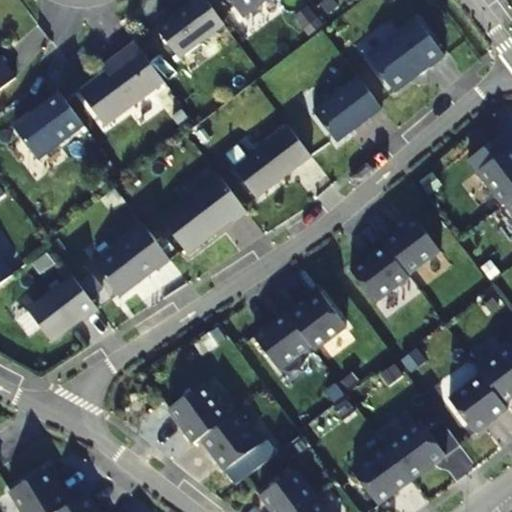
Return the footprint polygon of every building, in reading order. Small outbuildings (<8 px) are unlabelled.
[(229,0),(243,17),(266,0),(229,0)] [(189,2),(156,27),(180,59),(213,35),(189,2)] [(265,54),(303,29),(295,17),(257,41),(265,54)] [(417,20),(368,58),(395,93),(411,80),(410,79),(428,65),(430,68),(445,56),(417,20)] [(105,127),(165,83),(135,43),(121,53),(125,58),(79,92),(105,127)] [(0,57),(0,90),(16,78),(0,57)] [(382,109),(358,77),(313,111),(337,143),(382,109)] [(83,125),(57,89),(40,103),(42,106),(31,114),(14,127),(38,159),(83,125)] [(31,114),(42,106),(40,103),(29,111),(31,114)] [(312,157),(288,126),(233,168),(257,199),(312,157)] [(505,205),(511,199),(511,147),(502,134),(468,160),(502,207),(505,205)] [(247,213),(218,175),(160,218),(188,255),(232,221),(233,223),(247,213)] [(384,244),(408,276),(441,252),(415,218),(383,242),(384,244)] [(170,260),(144,226),(94,264),(119,297),(135,285),(134,283),(143,277),(143,278),(155,269),(156,270),(170,260)] [(376,304),(410,278),(408,276),(384,244),(350,270),(376,304)] [(0,285),(12,276),(13,275),(0,258),(0,285)] [(99,310),(73,276),(28,310),(53,342),(83,318),(85,321),(99,310)] [(311,347),(314,351),(346,327),(321,293),(301,307),(299,303),(286,313),(311,347)] [(254,336),(280,370),(311,347),(286,313),(254,336)] [(511,346),(511,345),(478,370),(482,375),(504,405),(511,398),(511,346)] [(504,405),(482,375),(449,399),(476,434),(508,410),(504,405)] [(201,439),(228,419),(202,384),(168,410),(194,444),(201,439)] [(259,446),(235,413),(228,419),(201,439),(225,471),(259,446)] [(385,446),(411,481),(446,456),(419,421),(385,446)] [(411,481),(385,446),(352,470),(378,506),(411,481)] [(9,492),(21,511),(58,511),(68,506),(46,469),(9,492)] [(259,496),(271,511),(297,511),(315,499),(295,470),(259,496)] [(68,506),(58,511),(97,511),(86,495),(68,506)] [(297,511),(325,511),(315,499),(297,511)]
